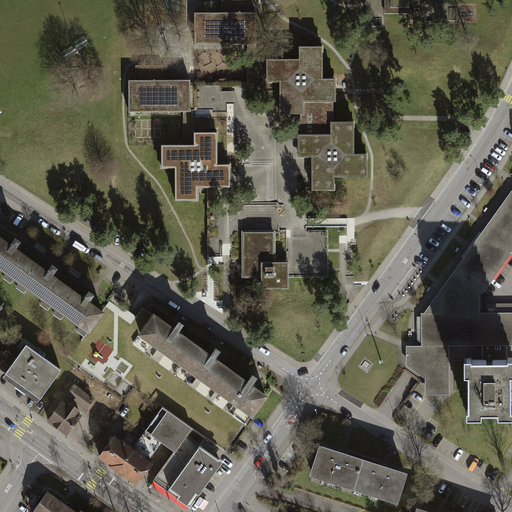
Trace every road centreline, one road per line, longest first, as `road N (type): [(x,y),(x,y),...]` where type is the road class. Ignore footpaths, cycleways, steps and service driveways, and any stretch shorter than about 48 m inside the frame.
road 1 (residential): [(0,189),(313,388)]
road 2 (residential): [(313,388),(511,104)]
road 3 (residential): [(313,388),(508,511)]
road 4 (residential): [(221,511),(313,388)]
